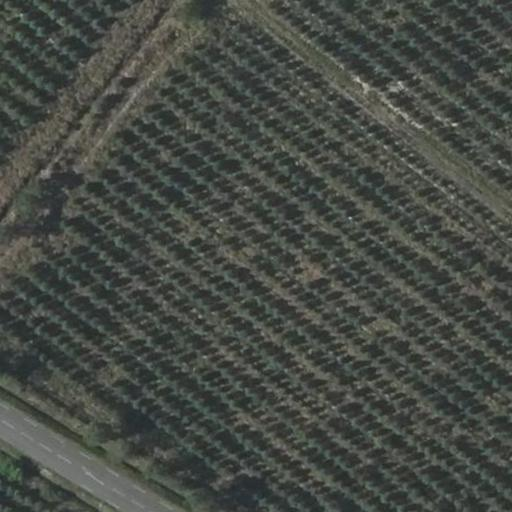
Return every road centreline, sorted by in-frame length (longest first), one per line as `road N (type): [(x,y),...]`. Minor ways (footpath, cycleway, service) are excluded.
road 1 (track): [(511,182),(272,0)]
road 2 (secondary): [(0,418),(152,511)]
